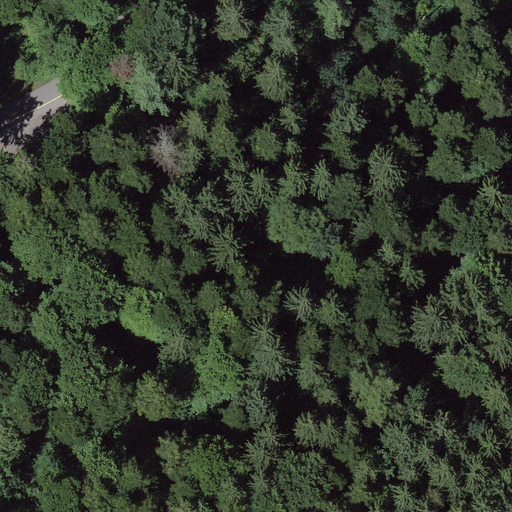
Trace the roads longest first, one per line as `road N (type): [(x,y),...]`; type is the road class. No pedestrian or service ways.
road 1 (track): [(511,346),(299,371),(175,351),(74,315),(18,260),(0,216)]
road 2 (residential): [(144,0),(101,59),(0,116)]
